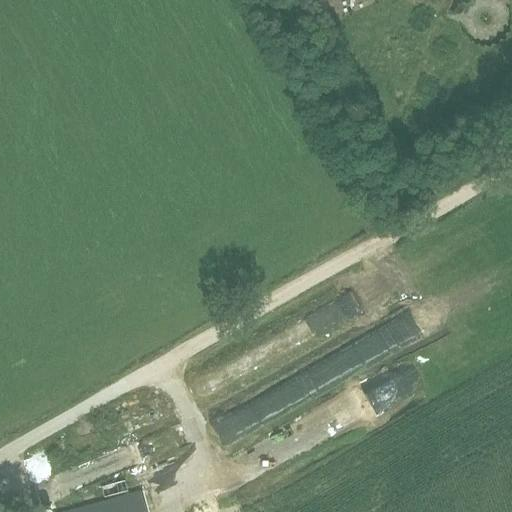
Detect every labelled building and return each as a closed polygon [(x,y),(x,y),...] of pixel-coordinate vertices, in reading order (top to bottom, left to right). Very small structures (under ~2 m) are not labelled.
[(353,396),(367,424),(384,415),(369,387),(353,396)] [(257,392),(235,397),(239,414),(261,409),(257,392)] [(77,447),(82,457),(110,444),(105,433),(77,447)] [(59,481),(50,455),(22,465),(31,491),(59,481)] [(42,491),(46,511),(76,505),(72,485),(42,491)] [(190,499),(193,511),(198,511),(225,504),(221,490),(190,499)] [(146,511),(141,491),(64,511),(146,511)]
